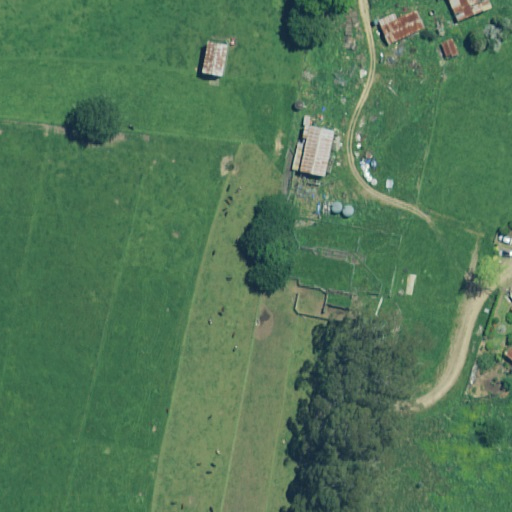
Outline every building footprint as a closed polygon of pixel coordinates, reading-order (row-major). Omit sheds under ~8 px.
[(439,0),(440,1),(443,0),(451,0),(460,21),(493,8),(490,0),(439,0)] [(383,8),(372,13),(378,27),(381,25),(389,44),(424,29),(417,12),(397,21),(395,14),(387,18),(383,8)] [(448,28),(442,15),(431,21),(437,33),(448,28)] [(225,77),(231,45),(209,41),(203,74),(225,77)] [(456,56),(452,42),(441,46),(446,59),(456,56)] [(308,84),(297,83),(294,110),(305,111),(308,84)] [(335,132),(307,126),(304,144),(299,143),(294,169),(326,176),(335,132)]
